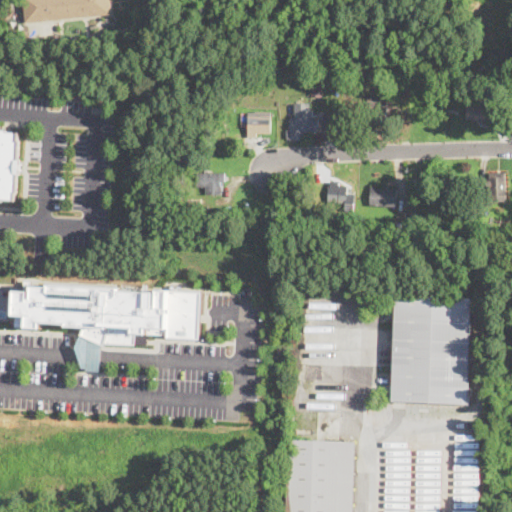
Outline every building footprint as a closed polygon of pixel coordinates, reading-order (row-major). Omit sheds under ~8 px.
[(26,23),(23,0),(110,0),(112,14),(26,23)] [(321,96),(311,96),(311,85),(321,84),(321,96)] [(386,121),(380,121),(380,126),(373,125),(373,120),(366,119),(368,95),(381,96),(380,103),(387,103),(386,121)] [(310,103),(310,119),(319,119),(319,129),(312,129),(312,132),(303,132),(303,140),(290,140),(290,138),(287,139),(287,131),(290,131),(290,118),(295,118),(295,103),(310,103)] [(499,107),(498,120),(467,118),(468,105),(499,107)] [(271,112),(270,133),(256,133),(256,137),(247,137),(248,112),(257,112),(256,115),(263,116),(263,111),(271,112)] [(20,132),(0,131),(0,199),(15,200),(20,132)] [(221,194),(206,194),(206,187),(197,187),(197,172),(225,173),(225,181),(221,181),(221,194)] [(504,172),(504,176),(506,176),(506,201),(490,202),(490,187),(486,187),(486,180),(490,180),(490,172),(504,172)] [(339,182),(339,186),(348,186),(347,203),(328,202),(329,185),(331,185),(331,181),(339,182)] [(396,207),(369,205),(371,187),(397,189),(396,207)] [(204,290),(19,281),(16,326),(43,328),(43,322),(86,325),(77,347),(84,367),(101,370),(100,348),(103,344),(137,345),(138,332),(202,336),(204,290)] [(468,404),(392,401),(396,295),(472,298),(468,404)] [(356,442),(353,511),(287,511),(289,440),(356,442)]
